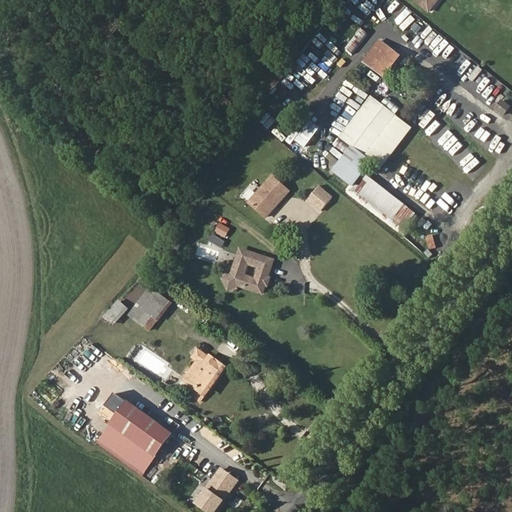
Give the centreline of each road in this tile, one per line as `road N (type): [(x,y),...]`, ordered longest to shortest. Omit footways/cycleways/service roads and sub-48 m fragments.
road 1 (primary): [(511,226),(293,511)]
road 2 (unknown): [(410,359),(313,273),(306,226),(292,203)]
road 3 (unknown): [(511,133),(394,35),(377,33)]
road 4 (unknown): [(499,174),(451,222),(392,186)]
